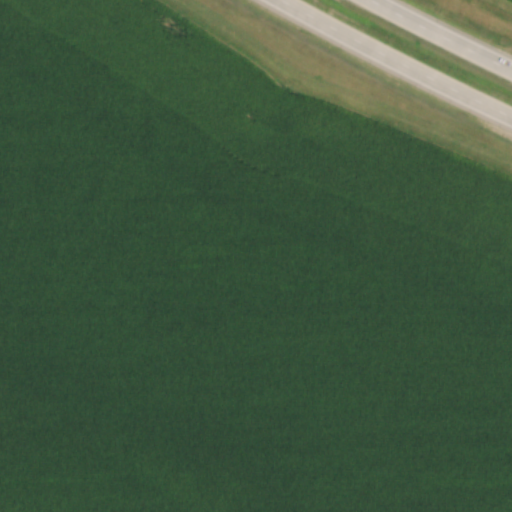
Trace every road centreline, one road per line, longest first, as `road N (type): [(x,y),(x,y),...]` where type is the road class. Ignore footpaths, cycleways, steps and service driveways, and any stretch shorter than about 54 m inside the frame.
road 1 (trunk): [(284,0),(511,115)]
road 2 (trunk): [(511,70),(371,0)]
